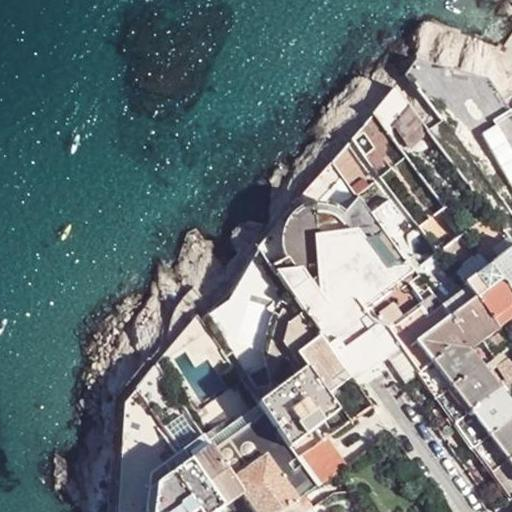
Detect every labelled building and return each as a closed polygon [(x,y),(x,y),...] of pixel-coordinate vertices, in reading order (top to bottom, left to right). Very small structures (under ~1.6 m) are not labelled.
[(392,89),(370,115),(385,135),(393,127),(408,110),(392,89)] [(408,110),(393,127),(410,149),(427,135),(408,110)] [(511,160),(493,127),(479,135),(511,192),(511,160)] [(351,196),(336,207),(337,207),(339,208),(342,210),(344,211),(346,212),(357,204),(351,196)] [(361,308),(411,271),(357,204),(346,212),(344,211),(342,210),(339,208),(337,207),(336,207),(335,206),(330,204),(324,203),(316,203),(306,205),(299,209),(294,213),(287,221),(283,231),(282,239),(282,247),(283,254),(285,258),(270,268),(320,337),(320,339),(325,345),(334,357),(358,341),(361,343),(363,342),(365,346),(366,345),(380,334),(361,308)] [(511,245),(509,242),(492,254),(498,261),(511,251),(511,245)] [(511,251),(498,261),(489,268),(511,298),(511,251)] [(455,273),(465,285),(489,268),(479,255),(455,273)] [(511,317),(511,298),(489,268),(465,285),(462,288),(463,290),(495,330),(511,317)] [(462,288),(456,281),(433,298),(440,306),(463,290),(462,288)] [(463,290),(440,306),(472,347),(475,345),(481,340),(482,341),(495,330),(463,290)] [(432,296),(423,303),(431,313),(440,306),(433,298),(432,296)] [(422,303),(386,330),(399,349),(402,333),(431,313),(423,303),(422,303)] [(431,313),(402,333),(399,349),(403,355),(406,360),(417,375),(430,365),(460,342),(467,351),(468,351),(472,347),(440,306),(431,313)] [(383,332),(380,334),(383,337),(383,341),(381,344),(392,359),(399,358),(403,355),(399,349),(386,330),(383,332)] [(366,345),(365,346),(380,365),(386,360),(392,359),(381,344),(383,341),(383,337),(380,334),(366,345)] [(325,345),(320,339),(299,355),(304,361),(325,345)] [(481,340),(475,345),(479,349),(481,348),(484,352),(488,349),(482,341),(481,340)] [(334,357),(336,359),(338,363),(349,379),(352,383),(354,382),(380,365),(365,346),(363,347),(361,343),(358,341),(334,357)] [(460,342),(430,365),(449,389),(479,366),(480,366),(468,351),(467,351),(460,342)] [(325,345),(304,361),(307,366),(314,376),(322,373),(338,363),(336,359),(334,357),(325,345)] [(472,347),(468,351),(480,366),(479,366),(482,370),(487,367),(491,373),(496,369),(507,361),(502,354),(502,353),(494,358),(488,349),(484,352),(481,348),(479,349),(475,345),(472,347)] [(417,375),(406,360),(395,368),(406,383),(417,375)] [(511,367),(507,361),(496,369),(507,384),(511,380),(511,367)] [(338,363),(322,373),(330,385),(324,388),(328,395),(349,379),(338,363)] [(430,365),(417,375),(436,400),(449,389),(430,365)] [(479,366),(449,389),(468,414),(499,391),(496,387),(487,376),(486,376),(482,370),(479,366)] [(155,367),(131,395),(146,412),(167,386),(155,367)] [(487,367),(482,370),(486,376),(487,376),(491,373),(487,367)] [(304,369),(256,406),(257,408),(265,418),(283,443),(288,450),(299,442),(336,413),(325,397),(304,369)] [(322,373),(314,376),(324,388),(330,385),(322,373)] [(511,380),(507,384),(499,391),(504,398),(511,392),(511,380)] [(449,389),(436,400),(454,425),(468,414),(449,389)] [(499,391),(468,414),(488,438),(511,419),(511,408),(504,398),(499,391)] [(123,404),(120,446),(135,448),(135,427),(146,412),(131,395),(123,404)] [(265,418),(257,408),(206,446),(208,449),(212,456),(265,418)] [(468,414),(454,425),(472,450),(488,438),(468,414)] [(180,417),(162,431),(179,452),(197,440),(180,417)] [(265,418),(212,456),(230,481),(283,443),(265,418)] [(511,419),(488,438),(506,462),(511,457),(511,419)] [(181,454),(180,455),(186,463),(187,462),(188,463),(208,449),(206,446),(201,438),(197,440),(179,452),(181,454)] [(305,451),(295,459),(314,488),(344,468),(324,438),(305,451)] [(488,438),(472,450),(489,476),(506,462),(488,438)] [(299,442),(288,450),(295,459),(305,451),(299,442)] [(283,443),(230,481),(239,496),(241,496),(252,511),(280,511),(291,504),(301,498),(314,488),(295,459),(288,450),(283,443)] [(120,446),(118,477),(143,479),(146,449),(135,448),(120,446)] [(208,449),(188,463),(222,509),(239,496),(230,481),(212,456),(208,449)] [(180,455),(171,461),(178,469),(186,463),(180,455)] [(150,511),(154,488),(179,469),(178,469),(171,461),(170,459),(148,477),(142,511),(150,511)] [(150,511),(217,511),(222,509),(188,463),(187,462),(186,463),(178,469),(179,469),(154,488),(150,511)] [(511,469),(506,462),(489,476),(509,502),(511,499),(511,469)] [(118,477),(117,507),(140,511),(143,479),(118,477)] [(301,498),(291,504),(296,511),(307,511),(310,511),(301,498)]
